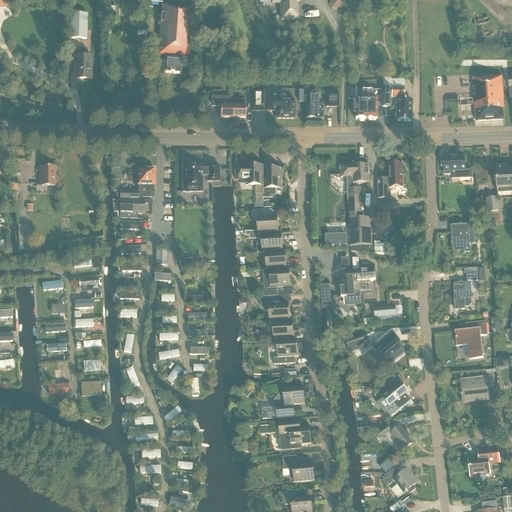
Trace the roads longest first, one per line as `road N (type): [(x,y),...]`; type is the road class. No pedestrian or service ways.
road 1 (residential): [(330,511),(303,139)]
road 2 (residential): [(439,449),(424,293),(431,140)]
road 3 (tertiary): [(0,130),(303,139)]
road 4 (track): [(413,0),(419,140)]
road 5 (tertiary): [(303,139),(431,140)]
